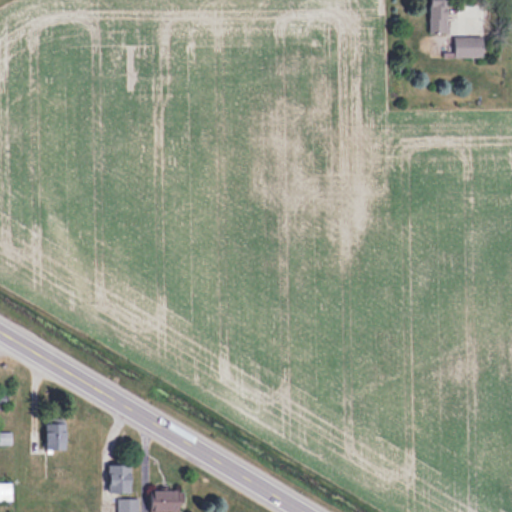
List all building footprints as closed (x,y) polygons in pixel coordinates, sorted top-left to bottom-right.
[(428,0),(428,33),(445,33),(445,0),(428,0)] [(480,36),(452,36),(452,57),(480,57),(480,36)] [(43,422),(43,450),(63,450),(63,422),(43,422)] [(107,463),(107,492),(129,492),(129,463),(107,463)] [(148,511),(181,511),(181,489),(148,489),(148,511)] [(116,511),(136,511),(137,497),(117,497),(116,511)]
